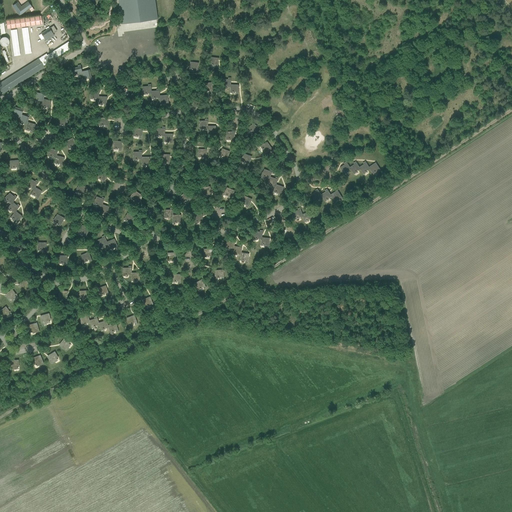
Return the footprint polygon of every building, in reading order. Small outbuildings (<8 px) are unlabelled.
[(118,0),(122,24),(158,19),(154,0),(118,0)] [(12,5),(19,15),(32,6),(28,1),(21,7),(17,2),(12,5)] [(7,29),(22,27),(37,25),(42,24),(41,16),(21,19),(9,20),(6,21),(7,28),(7,29)] [(51,27),(41,34),(46,41),(54,35),(53,34),(57,31),(53,26),(51,27)] [(22,27),(24,53),(31,53),(29,27),(22,27)] [(17,29),(10,30),(13,56),(20,55),(17,29)] [(46,54),(44,55),(0,83),(0,91),(2,94),(8,90),(44,67),(43,66),(73,47),(70,40),(47,55),(46,54)] [(218,58),(210,57),(209,66),(210,64),(212,64),(212,65),(213,64),(215,65),(215,67),(217,67),(218,58)] [(190,62),(189,71),(190,69),(192,69),(192,70),(192,69),(195,70),(195,72),(197,72),(198,63),(190,62)] [(78,67),(72,68),(74,77),(75,77),(74,75),(76,75),(77,75),(77,74),(79,74),(80,75),(82,74),(82,72),(80,65),(78,66),(78,67)] [(82,74),(83,80),(84,80),(83,78),(85,78),(86,78),(88,77),(89,79),(92,79),(90,70),(82,72),(82,74)] [(228,87),(230,87),(230,85),(231,78),(228,78),(228,79),(222,79),(222,88),(222,86),(224,86),(224,87),(225,87),(225,86),(228,86),(228,87)] [(203,83),(204,92),(204,90),(206,90),(207,90),(209,90),(210,92),(212,92),(212,83),(203,83)] [(151,91),(151,84),(148,85),(148,86),(142,87),(143,96),(143,94),(145,93),(145,94),(146,94),(146,93),(148,93),(149,94),(151,94),(151,91)] [(238,85),(230,85),(230,87),(230,94),(230,92),(232,92),(233,92),(235,92),(235,94),(238,94),(238,85)] [(159,96),(160,96),(159,89),(156,89),(156,91),(151,91),(151,94),(152,100),(152,98),(154,98),(155,98),(157,98),(157,99),(159,98),(160,98),(159,96)] [(91,91),(90,100),(90,98),(92,98),(93,98),(96,98),(96,99),(98,99),(98,97),(99,97),(99,90),(96,90),(96,91),(91,91)] [(43,99),(45,93),(42,92),(42,94),(36,92),(34,101),(35,101),(35,99),(37,100),(38,100),(40,100),(40,101),(43,102),(43,99)] [(160,98),(159,98),(160,105),(160,103),(162,103),(163,103),(163,102),(165,102),(166,105),(168,104),(168,95),(160,96),(159,96),(160,98)] [(107,97),(99,97),(98,97),(98,99),(98,106),(98,104),(100,104),(101,104),(104,104),(104,106),(106,106),(107,97)] [(43,102),(41,108),(42,108),(42,106),(44,106),(44,107),(45,107),(47,107),(47,109),(49,110),(51,101),(43,99),(43,102)] [(15,107),(13,114),(12,116),(13,116),(13,114),(15,115),(16,115),(18,116),(20,117),(21,117),(21,115),(23,108),(21,107),(20,109),(15,107)] [(27,122),(30,116),(27,115),(26,116),(21,115),(21,117),(20,117),(18,123),(19,123),(19,121),(21,122),(22,123),(22,122),(24,123),(24,124),(26,124),(27,124),(27,122)] [(67,118),(59,119),(59,128),(60,127),(59,126),(61,125),(62,126),(62,125),(65,125),(65,127),(68,127),(67,118)] [(107,118),(99,118),(99,127),(99,125),(101,125),(102,125),(105,125),(105,127),(107,127),(107,118)] [(207,126),(207,119),(205,119),(205,121),(199,121),(199,130),(199,128),(201,128),(202,128),(205,128),(205,129),(207,129),(207,126)] [(35,125),(27,122),(27,124),(26,124),(24,131),(25,131),(25,129),(27,129),(27,130),(28,130),(30,130),(30,133),(32,133),(35,125)] [(253,123),(247,130),(249,129),(250,130),(251,131),(253,132),(251,134),(253,136),(259,129),(253,123)] [(215,126),(207,126),(207,129),(207,135),(207,133),(209,133),(210,133),(213,133),(213,135),(216,135),(215,126)] [(162,136),(164,136),(164,134),(165,127),(162,127),(162,128),(156,128),(156,137),(156,135),(158,135),(158,136),(159,136),(159,135),(162,136)] [(134,128),(133,137),(134,135),(136,135),(136,136),(137,136),(139,136),(139,138),(141,138),(143,129),(134,128)] [(226,132),(226,141),(226,139),(228,139),(229,139),(232,139),(232,141),(234,141),(234,132),(226,132)] [(164,136),(164,143),(164,141),(166,141),(167,141),(170,141),(169,143),(172,143),(173,134),(164,134),(164,136)] [(65,142),(69,150),(68,148),(70,147),(71,147),(71,146),(73,145),(74,147),(77,146),(72,138),(65,142)] [(113,150),(113,148),(115,148),(115,149),(116,149),(116,148),(119,148),(118,151),(121,151),(122,142),(113,141),(113,150)] [(262,152),(264,154),(272,149),(267,142),(260,147),(261,146),(262,148),(263,149),(264,151),(262,152)] [(56,156),(58,149),(56,148),(55,150),(50,149),(48,157),(48,155),(50,156),(51,156),(53,157),(56,158),(56,156)] [(198,149),(198,158),(198,156),(200,156),(200,157),(201,157),(201,156),(204,156),(204,159),(206,159),(207,149),(198,149)] [(222,149),(219,157),(220,155),(221,156),(222,157),(222,156),(225,157),(224,159),(226,160),(230,152),(222,149)] [(139,160),(141,160),(141,157),(141,150),(139,150),(139,152),(133,152),(133,161),(133,159),(135,159),(136,159),(139,159),(139,160)] [(161,154),(161,163),(161,161),(163,161),(163,162),(164,162),(164,161),(166,162),(166,164),(169,164),(169,155),(161,154)] [(244,154),(241,162),(242,160),(243,161),(244,162),(244,161),(247,162),(246,164),(248,165),(252,157),(244,154)] [(56,158),(54,164),(55,162),(57,163),(58,163),(60,164),(59,166),(62,167),(64,158),(56,156),(56,158)] [(149,157),(141,157),(141,160),(141,166),(142,166),(141,164),(144,164),(147,164),(147,166),(150,166),(149,157)] [(19,160),(10,161),(11,170),(11,168),(13,168),(14,168),(14,167),(16,167),(17,170),(19,169),(19,160)] [(368,171),(370,169),(369,167),(365,161),(363,163),(364,164),(359,167),(361,169),(364,175),(363,173),(365,172),(366,172),(366,171),(368,170),(368,171)] [(349,171),(351,170),(351,169),(350,167),(346,162),(344,163),(345,164),(340,168),(345,175),(344,173),(346,172),(347,172),(349,170),(349,171)] [(354,164),(350,167),(351,169),(351,170),(355,175),(354,173),(355,172),(356,172),(358,170),(359,171),(361,169),(359,167),(356,162),(353,163),(354,164)] [(370,169),(374,175),(373,173),(375,172),(375,171),(377,170),(379,172),(381,170),(376,163),(369,167),(370,169)] [(270,177),(272,170),(270,170),(269,171),(264,169),(261,178),(262,176),(264,176),(263,177),(264,177),(267,178),(266,178),(269,179),(270,177)] [(102,171),(96,178),(98,177),(99,178),(100,179),(100,178),(102,180),(101,182),(103,183),(108,176),(102,171)] [(276,184),(278,178),(275,177),(275,179),(270,177),(269,179),(267,185),(268,183),(269,184),(270,185),(270,184),(273,185),(272,186),(275,187),(276,184)] [(31,188),(33,190),(34,190),(35,187),(38,181),(36,180),(35,181),(30,179),(26,187),(27,185),(29,186),(29,187),(32,188),(31,188)] [(76,193),(76,191),(78,192),(79,192),(81,193),(81,195),(83,196),(86,187),(79,184),(76,193)] [(283,187),(276,184),(275,187),(272,193),(273,193),(273,191),(275,192),(276,192),(278,193),(278,195),(280,196),(283,187)] [(210,186),(202,188),(203,196),(203,194),(205,194),(205,195),(206,194),(208,194),(208,196),(211,196),(210,186)] [(42,191),(35,187),(34,190),(33,190),(30,195),(31,195),(32,194),(33,194),(33,195),(34,195),(36,196),(35,198),(38,199),(42,191)] [(223,196),(224,194),(226,195),(227,195),(229,196),(228,198),(231,199),(234,191),(227,187),(223,196)] [(320,198),(322,197),(321,195),(317,189),(315,190),(316,192),(311,195),(316,202),(315,201),(317,199),(317,200),(318,199),(320,198)] [(326,192),(321,195),(322,197),(326,202),(325,201),(327,199),(327,200),(327,199),(329,198),(330,198),(332,197),(331,195),(327,189),(325,190),(326,192)] [(337,190),(331,195),(332,197),(335,202),(336,202),(334,201),(336,199),(336,200),(337,199),(339,198),(340,200),(342,198),(337,190)] [(135,191),(130,198),(131,196),(133,198),(135,200),(134,201),(136,203),(142,195),(135,191)] [(185,192),(179,197),(185,204),(184,202),(185,201),(186,201),(186,200),(188,199),(189,201),(191,199),(185,192)] [(9,202),(11,204),(13,202),(17,197),(15,195),(14,196),(9,193),(4,200),(5,199),(7,200),(7,201),(8,200),(9,202)] [(244,196),(240,204),(241,204),(241,202),(243,203),(244,204),(244,203),(246,204),(245,207),(248,208),(252,199),(244,196)] [(99,206),(101,207),(102,204),(105,198),(102,197),(101,199),(96,197),(93,205),(94,203),(96,204),(97,205),(97,204),(99,205),(99,206)] [(12,212),(14,213),(16,211),(20,206),(18,204),(17,206),(13,202),(11,204),(7,209),(8,208),(10,209),(10,210),(11,209),(12,211),(12,212)] [(110,207),(102,204),(101,207),(99,213),(100,211),(102,212),(101,212),(102,212),(105,213),(104,215),(106,216),(110,207)] [(164,210),(164,219),(165,219),(165,217),(167,217),(168,217),(170,217),(170,218),(172,218),(173,218),(173,215),(173,208),(170,208),(170,210),(164,210)] [(302,214),(300,208),(298,209),(298,210),(293,212),(296,221),(295,219),(297,218),(298,218),(300,217),(301,218),(303,217),(302,214)] [(22,216),(16,211),(14,213),(10,218),(11,217),(13,218),(13,219),(14,219),(15,220),(14,222),(16,224),(22,216)] [(310,212),(302,214),(303,217),(305,223),(305,221),(307,220),(307,221),(307,220),(310,219),(310,221),(313,221),(310,212)] [(124,221),(125,219),(127,220),(126,220),(127,221),(127,220),(130,221),(129,224),(131,225),(135,216),(127,213),(124,221)] [(57,214),(53,222),(54,220),(56,221),(55,222),(56,222),(59,223),(57,225),(60,226),(64,218),(57,214)] [(173,218),(172,218),(173,224),(173,222),(175,222),(176,222),(178,222),(178,224),(181,224),(181,215),(173,215),(173,218)] [(194,215),(194,224),(194,222),(196,222),(197,222),(199,222),(200,224),(202,224),(202,215),(194,215)] [(82,225),(78,233),(79,232),(81,233),(84,234),(83,236),(85,237),(89,229),(82,225)] [(254,231),(253,240),(253,238),(255,238),(255,239),(256,239),(259,239),(258,240),(261,240),(261,237),(262,237),(262,231),(260,230),(260,232),(254,231)] [(97,240),(100,249),(101,248),(100,247),(102,246),(103,246),(105,245),(107,244),(108,244),(107,242),(104,236),(102,237),(102,238),(97,240)] [(270,238),(262,237),(261,237),(261,240),(260,246),(261,244),(263,245),(266,245),(266,247),(268,248),(270,238)] [(108,244),(107,244),(110,250),(109,248),(111,248),(112,248),(112,247),(114,246),(115,248),(118,247),(114,239),(107,242),(108,244)] [(227,240),(225,249),(226,247),(228,247),(228,248),(229,247),(231,248),(233,249),(234,246),(235,240),(232,239),(232,241),(227,240)] [(43,250),(43,252),(46,252),(46,243),(38,243),(38,252),(38,250),(40,250),(41,250),(43,250)] [(241,253),(242,246),(239,245),(239,247),(234,246),(233,249),(232,255),(233,253),(235,253),(235,254),(236,254),(238,254),(238,255),(240,255),(241,253)] [(212,249),(204,249),(204,258),(204,256),(206,256),(207,256),(209,256),(210,258),(212,258),(212,249)] [(81,255),(84,264),(83,262),(85,261),(86,261),(88,260),(89,262),(92,261),(88,252),(81,255)] [(176,252),(167,253),(168,262),(168,260),(170,260),(171,260),(173,260),(173,262),(176,262),(176,252)] [(240,255),(239,261),(240,262),(240,260),(242,260),(243,260),(245,260),(245,263),(247,263),(249,254),(241,253),(240,255)] [(64,263),(64,265),(67,265),(67,256),(59,256),(59,265),(59,263),(61,263),(62,263),(64,263)] [(131,273),(131,266),(128,266),(128,268),(123,268),(123,277),(123,275),(125,275),(126,275),(129,275),(129,276),(131,275),(131,273)] [(223,270),(215,270),(215,279),(215,277),(217,277),(218,277),(221,277),(221,279),(224,279),(223,270)] [(131,275),(131,282),(132,282),(132,280),(134,280),(137,280),(137,282),(140,282),(139,273),(131,273),(131,275)] [(180,274),(172,274),(172,283),(172,281),(174,281),(174,282),(175,282),(175,281),(178,281),(178,284),(180,284),(180,274)] [(19,286),(23,292),(26,290),(26,289),(29,286),(26,283),(27,282),(25,279),(19,284),(20,285),(20,286),(19,286)] [(201,279),(194,284),(199,291),(198,289),(200,288),(200,289),(201,288),(200,288),(202,287),(204,289),(206,287),(201,279)] [(101,297),(100,295),(102,294),(103,294),(105,293),(106,295),(109,294),(106,286),(98,288),(101,297)] [(7,296),(6,296),(10,302),(13,300),(12,299),(16,296),(13,293),(14,292),(12,289),(6,294),(7,295),(7,296)] [(59,291),(59,300),(59,298),(61,298),(62,298),(64,298),(64,300),(67,301),(67,291),(59,291)] [(79,291),(80,300),(80,298),(82,298),(83,298),(85,298),(85,300),(88,300),(88,291),(79,291)] [(150,297),(142,300),(146,308),(145,306),(147,305),(147,306),(148,305),(150,304),(151,306),(153,305),(150,297)] [(6,306),(0,310),(0,311),(1,312),(0,313),(0,314),(4,320),(7,317),(6,316),(10,314),(7,310),(8,309),(6,306)] [(40,318),(42,325),(46,324),(46,322),(50,321),(49,317),(50,317),(49,313),(42,315),(42,316),(42,317),(40,318)] [(89,320),(87,314),(85,315),(85,316),(80,318),(83,327),(82,325),(84,324),(85,324),(87,323),(87,324),(90,323),(89,320)] [(126,318),(129,326),(130,326),(129,324),(131,324),(132,324),(132,323),(134,323),(135,325),(137,324),(134,315),(126,318)] [(90,323),(92,329),(92,327),(93,326),(94,327),(94,326),(97,325),(97,326),(99,325),(98,323),(99,323),(96,316),(94,317),(94,319),(89,320),(90,323)] [(99,325),(101,331),(101,330),(103,329),(104,329),(106,328),(106,329),(108,328),(109,328),(108,325),(106,319),(103,320),(104,321),(99,323),(98,323),(99,325)] [(35,323),(28,325),(29,329),(30,329),(31,333),(35,331),(36,333),(39,332),(37,325),(36,325),(35,324),(35,323)] [(109,328),(108,328),(110,334),(111,334),(110,332),(112,331),(112,332),(113,331),(115,330),(116,332),(118,331),(115,323),(108,325),(109,328)] [(64,338),(60,344),(61,344),(61,345),(60,346),(66,351),(68,348),(67,347),(70,344),(67,341),(67,340),(64,338)] [(55,351),(48,355),(49,356),(49,357),(48,358),(51,364),(55,362),(54,361),(58,359),(55,355),(57,355),(55,351)] [(38,356),(32,358),(33,362),(34,362),(36,365),(40,364),(40,365),(44,364),(41,357),(40,357),(39,357),(38,356)] [(10,362),(9,363),(10,370),(14,370),(14,368),(18,368),(17,364),(19,364),(18,360),(11,360),(11,362),(10,362)]
